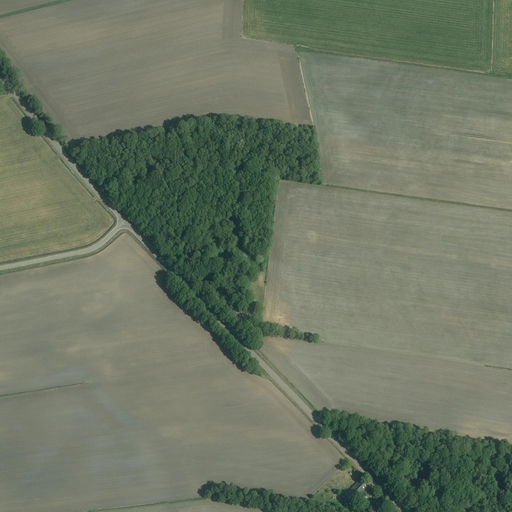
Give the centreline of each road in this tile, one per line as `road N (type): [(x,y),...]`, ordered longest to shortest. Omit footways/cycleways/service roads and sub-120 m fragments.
road 1 (unclassified): [(407,511),(124,220)]
road 2 (unclassified): [(124,220),(0,74)]
road 3 (unclassified): [(124,220),(96,247),(0,268)]
